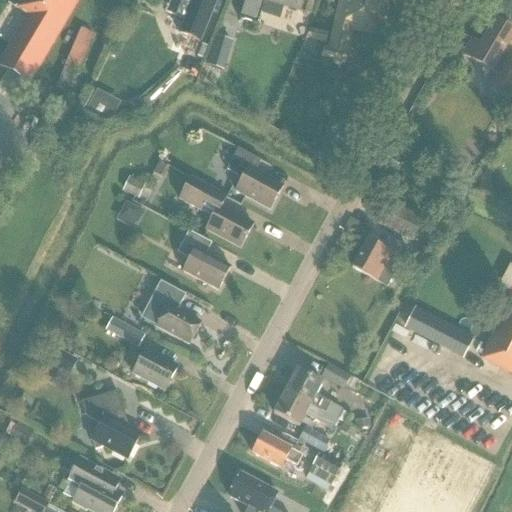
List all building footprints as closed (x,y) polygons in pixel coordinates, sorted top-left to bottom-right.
[(27,15),(0,60),(0,69),(28,86),(78,0),(16,0),(13,7),(27,15)] [(201,43),(217,0),(192,0),(178,35),(201,43)] [(299,12),(303,0),(244,0),(239,18),(257,24),(264,1),(299,12)] [(380,36),(388,0),(340,0),(335,26),(333,26),(328,46),(325,45),(321,62),(345,67),(348,53),(349,53),(354,31),(380,36)] [(511,66),(499,59),(511,37),(511,30),(496,21),(481,46),(471,39),(461,56),(492,75),(494,71),(497,73),(492,82),(509,93),(511,88),(511,66)] [(81,29),(69,58),(82,64),(94,34),(81,29)] [(328,42),(329,33),(309,31),(308,39),(328,42)] [(100,94),(89,114),(107,124),(109,119),(114,121),(122,106),(100,94)] [(488,144),(482,154),(490,158),(496,148),(488,144)] [(270,211),(283,188),(255,173),(260,162),(237,150),(226,171),(242,180),(235,192),(270,211)] [(240,250),(253,226),(221,209),(227,199),(190,179),(179,200),(213,218),(206,231),(240,250)] [(138,227),(144,209),(125,202),(119,221),(138,227)] [(411,242),(422,220),(389,203),(378,225),(411,242)] [(218,292),(230,269),(206,255),(211,245),(189,232),(177,253),(190,260),(183,273),(218,292)] [(387,240),(379,235),(373,246),(367,242),(352,269),(387,287),(407,249),(388,239),(387,240)] [(161,284),(141,320),(156,328),(189,346),(200,325),(178,313),(186,298),(161,284)] [(511,373),(511,290),(509,296),(511,297),(511,300),(480,359),(508,373),(509,372),(511,373)] [(465,358),(474,338),(414,307),(404,326),(465,358)] [(138,350),(144,338),(111,320),(105,331),(138,350)] [(69,377),(77,361),(50,347),(42,362),(43,362),(36,375),(51,384),(58,371),(69,377)] [(164,392),(177,369),(145,352),(133,375),(164,392)] [(344,391),(351,378),(328,365),(321,379),(344,391)] [(325,414),(337,421),(342,411),(331,404),(316,396),(322,384),(297,371),(285,393),(311,406),(326,414),(324,414),(325,414)] [(127,460),(141,435),(125,426),(127,426),(123,412),(117,393),(81,404),(85,417),(100,425),(95,434),(94,434),(90,435),(95,451),(104,448),(105,448),(127,460)] [(298,428),(311,406),(285,393),(273,415),(298,428)] [(332,430),(337,421),(325,414),(324,414),(319,423),(332,430)] [(370,420),(355,422),(355,424),(356,430),(371,428),(370,422),(370,420)] [(12,423),(7,436),(28,444),(33,431),(12,423)] [(298,441),(322,454),(330,441),(306,428),(298,441)] [(309,462),(301,458),(302,457),(290,451),(262,436),(252,455),(280,470),(284,461),(304,472),(309,462)] [(329,487),(334,478),(341,466),(319,454),(308,475),(329,487)] [(121,481),(80,459),(68,481),(67,481),(65,485),(68,486),(63,496),(74,502),(72,505),(85,511),(86,511),(88,510),(91,511),(113,511),(122,496),(115,492),(121,481)] [(242,476),(229,498),(248,509),(246,511),(274,511),(270,509),(277,495),(242,476)] [(27,511),(45,511),(49,506),(21,491),(14,505),(27,511)]
